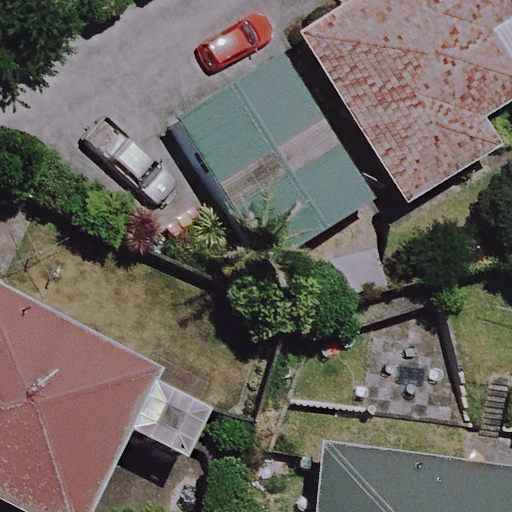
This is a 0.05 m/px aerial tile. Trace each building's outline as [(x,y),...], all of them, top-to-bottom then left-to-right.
[(511,0),(355,0),(277,54),(390,220),(486,154),(467,126),(498,106),(511,126),(511,0)] [(352,208),(256,71),(163,136),(260,273),(352,208)] [(197,414),(0,311),(0,511),(75,511),(110,444),(166,473),(197,414)] [(427,317),(348,314),(345,400),(424,402),(427,317)] [(511,511),(511,486),(313,462),(306,511),(511,511)]
